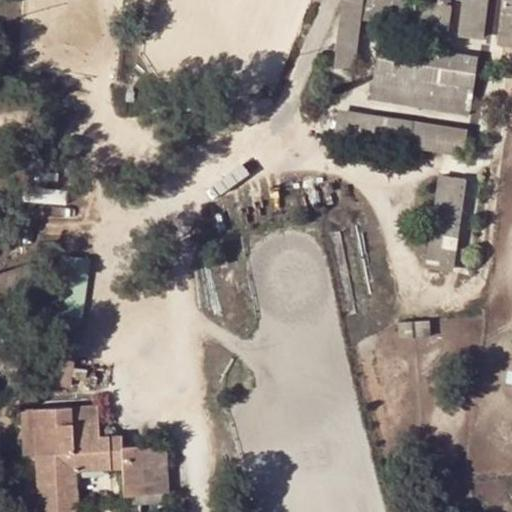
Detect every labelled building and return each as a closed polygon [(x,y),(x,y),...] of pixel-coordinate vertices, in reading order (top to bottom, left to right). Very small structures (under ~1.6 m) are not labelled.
[(335,0),(327,67),(348,69),(355,19),(357,0),(335,0)] [(436,3),(418,0),(357,0),(355,19),(442,32),(445,4),(441,3),(436,3)] [(456,0),(452,36),(477,39),(481,0),(456,0)] [(511,0),(495,0),(490,44),(511,46),(511,0)] [(385,28),(375,84),(472,101),(478,57),(400,44),(385,28)] [(472,101),(375,84),(372,100),(469,115),(472,101)] [(468,135),(338,115),(335,136),(464,155),(468,135)] [(461,178),(439,175),(425,268),(446,271),(461,178)] [(60,253),(56,311),(88,313),(91,255),(60,253)] [(81,319),(57,314),(50,365),(74,366),(81,319)] [(109,469),(107,433),(99,433),(96,403),(31,406),(33,454),(35,511),(78,511),(75,472),(109,469)] [(31,406),(19,407),(21,455),(33,454),(31,406)] [(118,432),(107,433),(109,469),(120,468),(121,447),(118,432)] [(165,444),(121,447),(120,468),(122,496),(169,493),(165,444)]
